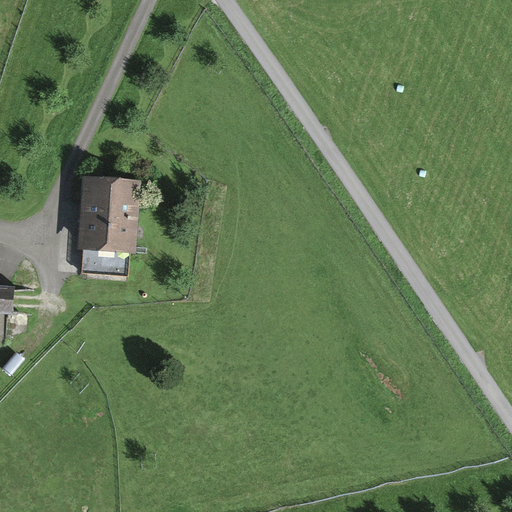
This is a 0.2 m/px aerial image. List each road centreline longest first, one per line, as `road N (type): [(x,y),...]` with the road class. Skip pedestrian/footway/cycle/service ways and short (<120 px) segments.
road 1 (residential): [(230,0),(511,422)]
road 2 (track): [(0,231),(27,230),(46,217),(150,0)]
